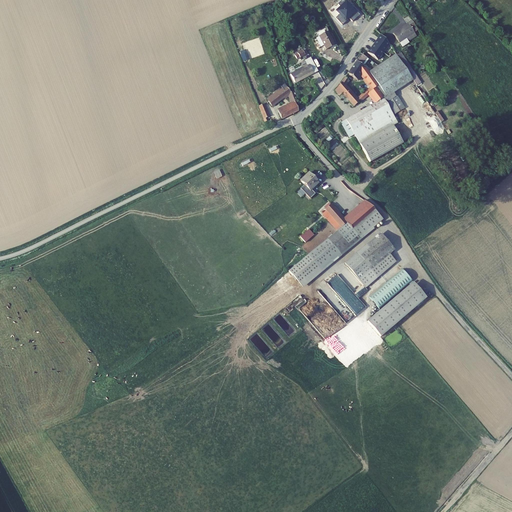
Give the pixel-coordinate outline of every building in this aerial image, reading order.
[(415,0),(421,8),(425,5),(420,0),(415,0)] [(401,20),(386,30),(395,44),(402,39),(401,37),(409,32),(401,20)] [(316,44),(319,48),(327,44),(320,30),(307,37),(312,46),(316,44)] [(379,39),(374,34),(367,44),(377,52),(383,44),(379,39)] [(367,44),(361,52),(371,60),(377,52),(367,44)] [(292,56),(292,57),(297,54),(293,46),(287,49),(289,53),(287,54),(289,57),(292,56)] [(400,50),(395,54),(412,79),(417,75),(400,50)] [(378,93),(381,98),(384,102),(393,94),(412,79),(395,54),(375,71),(377,73),(373,77),(374,78),(372,79),(378,86),(381,90),(378,93)] [(361,57),(356,63),(360,66),(365,61),(361,57)] [(283,74),(288,82),(306,73),(305,71),(310,69),(304,58),(300,60),(301,63),(283,74)] [(356,63),(347,76),(354,82),(359,77),(368,88),(371,92),(368,96),(372,102),(374,104),(381,98),(378,93),(375,89),(378,86),(372,79),(374,78),(373,77),(377,73),(375,71),(370,76),(365,70),(360,66),(356,63)] [(272,68),(276,78),(280,76),(276,66),(272,68)] [(345,79),(334,93),(339,97),(341,95),(352,107),(356,103),(358,105),(368,96),(364,92),(356,101),(343,88),(348,82),(345,79)] [(261,102),(266,107),(281,94),(284,101),(289,99),(287,94),(280,86),(277,89),(275,87),(267,94),(269,95),(261,102)] [(393,94),(384,102),(389,108),(393,114),(403,106),(393,94)] [(249,99),(258,121),(263,119),(254,97),(249,99)] [(372,102),(354,117),(366,132),(380,120),(378,117),(389,108),(384,102),(381,98),(374,104),(372,102)] [(272,114),(274,119),(293,110),(290,101),(274,109),(276,113),(272,114)] [(354,117),(342,127),(349,136),(353,133),(364,146),(392,122),(397,119),(393,114),(389,108),(378,117),(380,120),(366,132),(354,117)] [(392,122),(364,146),(376,162),(405,137),(392,122)] [(338,155),(344,149),(331,135),(328,139),(330,141),(327,143),(338,155)] [(216,179),(222,177),(219,170),(213,173),(216,179)] [(304,174),(295,182),(299,186),(297,187),(305,199),(309,196),(305,192),(313,184),(304,174)] [(305,199),(297,187),(295,190),(304,200),(305,199)] [(358,201),(354,204),(357,209),(363,204),(358,201)] [(326,206),(317,214),(333,232),(341,225),(347,231),(369,211),(365,206),(363,204),(357,209),(354,204),(348,209),(351,212),(339,222),(326,206)] [(333,232),(323,241),(334,254),(364,226),(374,217),(369,211),(347,231),(341,225),(333,232)] [(367,230),(378,220),(374,217),(364,226),(367,230)] [(299,237),(304,243),(314,236),(309,230),(299,237)] [(385,255),(389,251),(375,235),(341,266),(362,289),(391,262),(385,255)] [(315,270),(334,254),(323,241),(321,239),(302,256),(315,270)] [(315,270),(302,256),(283,273),(297,287),(315,270)] [(376,311),(408,282),(397,269),(365,299),(376,311)] [(379,339),(424,299),(410,284),(366,324),(379,339)] [(356,315),(365,306),(357,299),(348,308),(356,315)]
